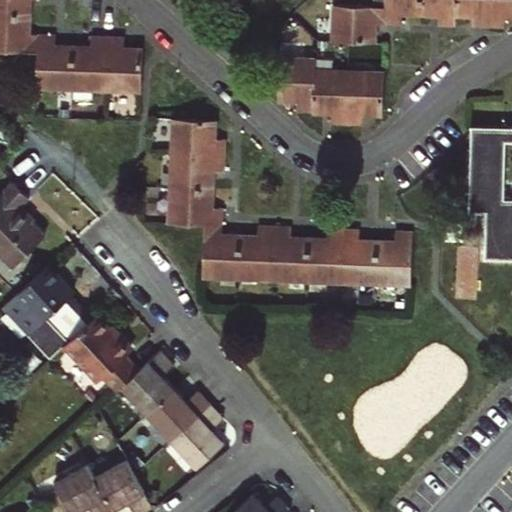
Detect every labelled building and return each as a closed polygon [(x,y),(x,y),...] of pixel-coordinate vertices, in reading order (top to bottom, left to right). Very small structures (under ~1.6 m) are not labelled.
[(41,94),(149,101),(150,62),(131,61),(132,50),(100,49),(99,60),(59,58),(60,48),(32,46),(34,8),(45,8),(45,0),(0,0),(0,61),(43,64),(41,94)] [(335,40),(377,42),(377,23),(404,24),(404,14),(440,15),(440,25),(456,25),(457,16),(474,16),(473,26),(494,26),(506,26),(507,16),(511,16),(511,0),(388,0),(388,7),(336,5),(335,40)] [(383,73),(315,72),(316,60),(282,59),(281,99),(283,101),(299,102),(299,112),(332,113),(332,124),(364,125),(364,115),(382,115),(383,73)] [(500,102),(484,101),(472,101),(471,111),(471,126),(500,127),(500,102)] [(177,119),(174,223),(210,224),(209,276),(412,282),(414,230),(399,229),(398,239),(362,238),(362,228),(330,227),(330,237),(293,236),(294,226),(263,226),(262,235),(227,234),(227,207),(217,207),(218,172),(228,172),(229,139),(218,139),(219,120),(177,119)] [(511,126),(500,127),(471,126),(470,136),(468,210),(486,211),(485,257),(511,258),(511,126)] [(51,229),(36,216),(23,203),(26,199),(32,191),(15,175),(0,192),(0,242),(21,262),(51,229)] [(40,212),(26,199),(23,203),(36,216),(40,212)] [(47,315),(69,339),(101,309),(54,259),(22,289),(8,303),(32,329),(47,315)] [(136,347),(101,309),(69,339),(93,365),(104,377),(110,372),(123,386),(144,367),(130,352),(136,347)] [(144,367),(123,386),(148,413),(177,386),(164,372),(174,362),(163,349),(144,367)] [(177,386),(148,413),(173,439),(213,402),(200,388),(189,398),(177,386)] [(213,402),(173,439),(197,465),(226,438),(215,427),(226,416),(213,402)] [(143,511),(147,510),(153,506),(136,475),(128,460),(96,477),(114,510),(129,502),(135,511),(143,511)] [(55,482),(59,489),(72,511),(76,511),(89,506),(92,511),(111,511),(114,510),(96,477),(88,462),(55,482)] [(238,511),(288,511),(292,509),(279,496),(268,506),(257,494),(238,511)]
